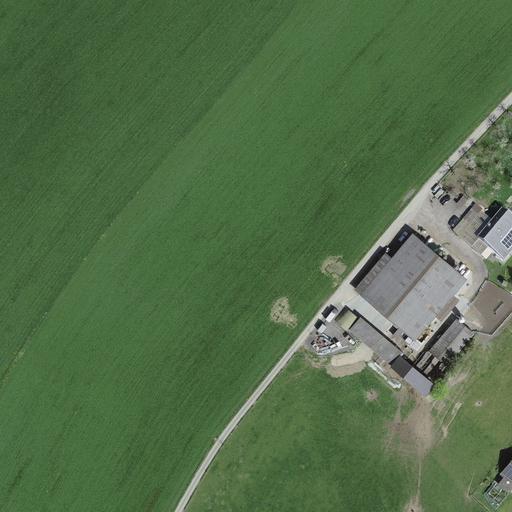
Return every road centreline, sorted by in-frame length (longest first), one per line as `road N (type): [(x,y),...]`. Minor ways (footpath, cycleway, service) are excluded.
road 1 (track): [(337,300),(268,380),(180,511)]
road 2 (residential): [(408,216),(511,102)]
